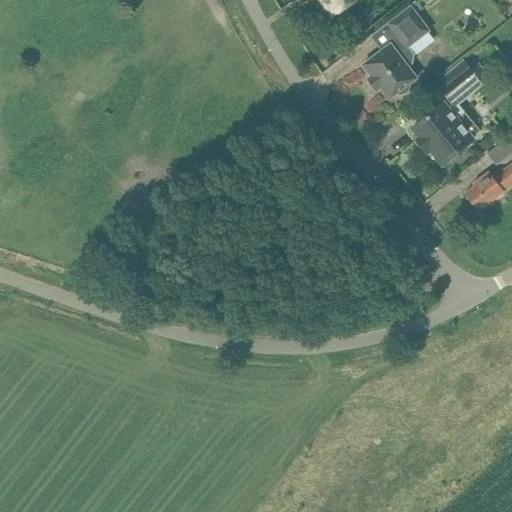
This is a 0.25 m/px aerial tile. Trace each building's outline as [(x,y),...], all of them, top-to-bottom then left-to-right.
[(321,0),(332,15),(354,0),(321,0)] [(379,52),(363,64),(372,76),(367,79),(376,90),(381,87),(389,98),(395,94),(400,94),(404,93),(408,90),(410,87),(410,83),(418,77),(409,66),(413,63),(414,53),(409,47),(430,30),(411,4),(389,21),(400,36),(381,50),(379,52)] [(464,60),(436,83),(446,95),(447,94),(450,97),(413,128),(420,136),(417,139),(427,152),(431,149),(443,164),(446,161),(448,163),(458,155),(456,153),(474,139),(458,120),(465,114),(458,104),(482,84),(473,73),(474,72),(464,60)] [(511,133),(487,153),(496,164),(511,151),(511,133)] [(511,162),(493,178),(488,171),(473,183),(475,185),(465,193),(479,211),(511,184),(511,162)]
